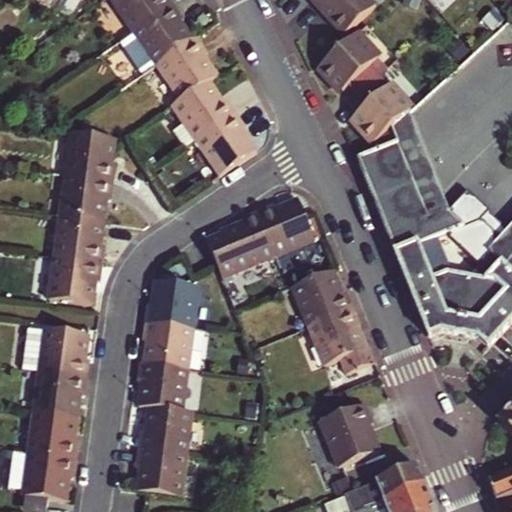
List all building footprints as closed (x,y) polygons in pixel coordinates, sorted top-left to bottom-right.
[(104,0),(127,33),(166,6),(161,0),(104,0)] [(315,0),(313,2),(346,38),(379,8),(371,0),(315,0)] [(151,68),(185,44),(172,24),(176,21),(166,6),(127,33),(114,43),(137,77),(151,68)] [(382,79),(373,70),(380,63),(358,39),(323,72),(346,95),(351,90),(360,99),(382,79)] [(201,84),(208,79),(196,60),(201,57),(190,41),(185,44),(151,68),(174,102),(201,84)] [(342,99),(346,95),(323,72),(319,74),(342,99)] [(375,145),(393,129),(411,113),(411,112),(412,112),(382,79),(360,99),(370,110),(358,121),(364,129),(362,131),(375,145)] [(166,108),(189,141),(228,115),(220,102),(215,105),(201,84),(174,102),(166,108)] [(445,201),(411,113),(393,129),(428,219),(448,210),(445,201)] [(214,178),(249,154),(235,134),(239,131),(228,115),(189,141),(214,178)] [(372,147),(375,145),(362,131),(364,129),(358,121),(353,126),(372,147)] [(480,341),(488,349),(511,323),(511,260),(505,268),(502,265),(487,281),(447,276),(433,238),(463,226),(448,210),(428,219),(393,129),(375,145),(372,147),(364,155),(358,158),(430,339),(440,334),(480,341)] [(108,165),(104,164),(107,141),(68,136),(64,135),(58,177),(106,183),(108,165)] [(53,217),(96,223),(99,200),(104,201),(106,183),(58,177),(53,217)] [(267,259),(306,243),(298,222),(291,202),(267,212),(265,207),(249,214),(267,259)] [(215,281),(267,259),(249,214),(232,221),(234,225),(210,235),(211,238),(199,243),(209,266),(211,271),(215,281)] [(98,246),(93,245),(96,223),(53,217),(48,257),(96,264),(98,246)] [(306,243),(315,239),(307,219),(298,222),(306,243)] [(511,227),(496,244),(489,252),(502,265),(505,268),(511,260),(511,227)] [(290,265),(316,256),(313,247),(287,256),(290,265)] [(89,282),(93,282),(96,264),(48,257),(42,299),(86,304),(89,282)] [(304,325),(350,307),(343,290),(338,292),(329,271),(289,288),(304,325)] [(140,322),(188,329),(194,287),(150,280),(146,304),(142,304),(140,322)] [(366,346),(360,348),(352,327),(357,324),(350,307),(304,325),(320,365),(335,359),(342,373),(372,361),(366,346)] [(138,363),(182,369),(188,329),(140,322),(137,339),(142,340),(138,363)] [(83,357),(79,356),(82,332),(39,326),(22,323),(17,366),(33,369),(81,376),(83,357)] [(144,405),(176,410),(182,369),(138,363),(134,363),(132,381),(136,382),(133,403),(144,405)] [(74,392),(79,392),(81,376),(33,369),(28,408),(71,414),(74,392)] [(338,466),(378,449),(367,423),(372,421),(363,401),(318,420),(338,466)] [(133,446),(179,453),(185,411),(176,410),(144,405),(141,428),(136,428),(133,446)] [(73,436),(68,435),(71,414),(28,408),(23,448),(70,455),(73,436)] [(511,497),(511,410),(499,425),(511,436),(511,473),(487,484),(496,504),(511,497)] [(63,473),(68,473),(70,455),(23,448),(6,446),(2,479),(17,481),(16,488),(60,494),(63,473)] [(140,490),(173,495),(179,453),(133,446),(131,464),(135,465),(132,488),(140,490)] [(357,491),(364,509),(424,485),(416,467),(357,491)] [(412,511),(432,504),(424,485),(364,509),(355,511),(412,511)] [(498,511),(511,511),(511,497),(496,504),(498,511)]
